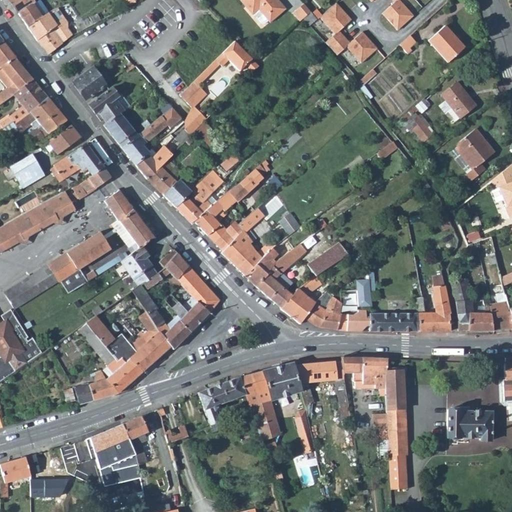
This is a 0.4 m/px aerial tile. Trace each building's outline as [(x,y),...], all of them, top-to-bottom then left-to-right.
[(8,0),(27,26),(41,15),(33,3),(34,1),(33,0),(8,0)] [(239,0),(260,23),(263,23),(267,19),(269,21),(284,8),(277,0),(239,0)] [(368,0),(369,1),(370,0),(391,0),(392,1),(380,12),(395,29),(411,15),(397,0),(368,0)] [(311,12),(306,6),(302,1),(291,11),(298,19),(301,16),(303,18),(309,25),(316,18),(311,12)] [(321,14),(318,17),(333,33),(323,41),(335,54),(344,46),(359,62),(375,48),(360,31),(347,42),(337,30),(349,19),(334,2),(321,14)] [(41,15),(27,26),(46,53),(70,34),(71,34),(64,23),(67,21),(57,7),(41,15)] [(316,8),(311,12),(316,18),(318,17),(321,14),(316,8)] [(86,18),(89,24),(103,17),(99,10),(86,18)] [(64,23),(71,34),(74,32),(67,21),(64,23)] [(443,25),(427,39),(447,61),(463,46),(443,25)] [(409,35),(398,44),(406,53),(410,49),(409,47),(415,41),(409,35)] [(0,66),(13,57),(14,56),(1,39),(0,39),(0,66)] [(244,65),(251,72),(258,65),(233,40),(229,44),(215,58),(219,61),(222,65),(228,59),(239,70),(244,65)] [(0,66),(0,79),(6,87),(0,91),(0,97),(2,100),(12,93),(31,79),(13,57),(0,66)] [(193,80),(205,93),(208,89),(200,80),(219,61),(215,58),(193,80)] [(131,63),(123,68),(126,71),(133,66),(131,63)] [(92,66),(71,81),(85,100),(105,84),(92,66)] [(371,68),(355,82),(368,99),(371,97),(363,84),(375,72),(371,68)] [(0,128),(12,121),(13,122),(46,97),(31,79),(12,93),(25,109),(21,112),(20,111),(11,117),(8,113),(0,119),(0,128)] [(187,86),(178,95),(180,96),(181,95),(186,100),(185,102),(190,107),(191,106),(205,93),(193,80),(187,86)] [(456,81),(441,93),(451,107),(447,111),(454,120),(475,105),(456,81)] [(110,86),(87,103),(94,113),(97,111),(106,123),(124,109),(115,97),(117,96),(110,86)] [(0,139),(2,141),(18,129),(20,132),(31,124),(35,129),(24,136),(30,145),(65,120),(46,97),(13,122),(12,121),(0,128),(0,139)] [(420,100),(414,105),(419,111),(425,106),(420,100)] [(137,134),(121,147),(135,164),(148,151),(142,145),(166,124),(169,127),(181,117),(179,114),(170,106),(149,123),(141,130),(137,134)] [(184,129),(190,134),(195,129),(203,121),(205,119),(191,106),(190,107),(183,121),(184,129)] [(106,123),(104,125),(121,147),(137,134),(123,117),(127,113),(124,109),(106,123)] [(416,114),(403,124),(408,130),(411,128),(421,141),(430,134),(426,128),(428,126),(422,119),(420,120),(416,114)] [(399,118),(395,122),(403,133),(408,130),(403,124),(399,118)] [(137,126),(141,130),(149,123),(146,119),(137,126)] [(203,121),(195,129),(204,138),(208,134),(217,143),(220,141),(215,136),(217,134),(203,121)] [(69,125),(46,141),(56,154),(79,138),(69,125)] [(474,128),(447,149),(466,172),(460,177),(465,184),(483,169),(479,163),(493,151),(474,128)] [(175,138),(180,144),(184,140),(189,135),(190,134),(184,129),(175,138)] [(430,134),(421,141),(423,145),(433,138),(430,134)] [(189,135),(184,140),(188,144),(193,139),(189,135)] [(391,141),(375,153),(380,159),(396,147),(391,141)] [(53,168),(57,174),(59,173),(58,172),(70,164),(76,163),(79,167),(82,172),(86,169),(91,175),(94,173),(102,167),(84,144),(53,165),(54,167),(53,168)] [(148,151),(135,164),(146,178),(159,165),(171,153),(162,145),(155,152),(151,148),(148,151)] [(181,161),(189,169),(205,154),(198,146),(181,161)] [(272,150),(263,159),(267,163),(276,155),(272,150)] [(234,151),(218,164),(224,171),(239,159),(234,151)] [(17,178),(39,166),(32,153),(9,166),(17,178)] [(159,165),(146,178),(162,194),(176,181),(173,179),(180,170),(169,160),(162,168),(159,165)] [(59,173),(62,178),(79,167),(76,163),(70,164),(58,172),(59,173)] [(214,202),(193,220),(207,234),(219,223),(216,220),(226,211),(224,209),(235,199),(236,200),(257,181),(262,176),(261,175),(265,171),(258,163),(248,173),(228,190),(220,197),(214,202)] [(511,169),(510,163),(489,179),(493,188),(497,186),(504,205),(503,205),(508,217),(511,215),(511,169)] [(176,181),(162,194),(174,206),(184,196),(196,207),(208,195),(213,190),(222,182),(223,181),(221,179),(227,173),(224,171),(218,164),(195,185),(184,173),(176,181)] [(17,178),(22,187),(44,175),(39,166),(17,178)] [(0,250),(76,210),(72,203),(79,198),(91,190),(109,177),(102,167),(94,173),(91,175),(77,184),(72,187),(75,192),(68,196),(64,190),(43,201),(40,203),(0,225),(0,250)] [(222,182),(213,190),(220,197),(228,190),(222,182)] [(103,201),(116,220),(117,220),(126,232),(121,235),(129,246),(127,248),(131,252),(140,246),(152,237),(131,209),(118,190),(103,201)] [(184,196),(174,206),(191,222),(193,220),(214,202),(208,195),(196,207),(184,196)] [(257,207),(236,224),(241,230),(243,231),(263,214),(257,207)] [(299,226),(288,211),(277,220),(288,234),(299,226)] [(316,214),(312,217),(318,227),(323,223),(316,214)] [(451,226),(446,215),(437,219),(442,230),(451,226)] [(116,220),(108,226),(110,229),(112,227),(120,236),(121,235),(126,232),(117,220),(116,220)] [(224,229),(213,241),(221,250),(241,230),(236,224),(233,220),(226,226),(229,228),(226,231),(224,229)] [(219,223),(207,234),(213,241),(224,229),(219,223)] [(221,250),(219,253),(226,259),(249,242),(251,241),(243,231),(241,230),(221,250)] [(48,264),(58,280),(59,280),(67,292),(96,275),(92,270),(83,275),(78,269),(110,248),(100,232),(48,263),(48,264)] [(274,262),(254,285),(279,307),(290,294),(285,289),(291,282),(280,272),(315,241),(310,234),(280,256),(275,260),(274,262)] [(249,242),(226,259),(243,275),(261,257),(249,242)] [(338,242),(331,247),(339,258),(348,251),(345,247),(343,249),(338,242)] [(120,260),(137,285),(139,284),(142,283),(147,279),(157,273),(151,265),(145,257),(147,255),(140,246),(131,252),(120,260)] [(261,257),(243,275),(254,285),(274,262),(275,260),(272,258),(277,253),(271,247),(261,257)] [(331,247),(306,264),(313,275),(314,275),(339,258),(331,247)] [(147,279),(151,284),(169,272),(172,275),(175,279),(187,266),(172,249),(167,253),(166,253),(158,262),(165,267),(157,273),(147,279)] [(458,253),(450,260),(453,264),(462,257),(458,253)] [(15,307),(58,280),(48,264),(4,291),(14,307),(15,307)] [(175,279),(180,283),(192,296),(188,301),(192,305),(196,301),(208,312),(218,299),(187,266),(175,279)] [(498,278),(496,270),(489,272),(495,296),(498,295),(502,294),(500,285),(498,279),(498,278)] [(511,273),(498,279),(500,285),(511,279),(511,273)] [(167,281),(174,289),(180,283),(175,279),(172,275),(167,281)] [(313,275),(305,280),(313,291),(322,285),(314,275),(313,275)] [(441,276),(430,276),(431,285),(443,284),(441,276)] [(453,278),(448,279),(453,301),(469,298),(464,277),(453,280),(453,278)] [(142,283),(145,288),(151,284),(147,279),(142,283)] [(366,281),(354,282),(355,306),(359,305),(364,305),(367,305),(366,299),(366,289),(366,281)] [(124,294),(131,290),(132,289),(129,284),(121,290),(124,294)] [(131,290),(136,296),(137,298),(145,292),(143,289),(139,284),(137,285),(132,289),(131,290)] [(434,312),(416,312),(416,330),(449,331),(448,313),(443,284),(431,285),(434,312)] [(317,291),(321,295),(325,291),(329,288),(327,286),(323,289),(322,288),(317,291)] [(290,294),(279,307),(298,322),(302,317),(311,305),(318,298),(305,288),(302,292),(296,287),(290,294)] [(375,289),(366,289),(366,299),(375,298),(375,289)] [(116,300),(120,306),(136,296),(131,290),(124,294),(118,299),(116,300)] [(311,305),(302,317),(315,326),(345,330),(346,313),(337,312),(338,305),(343,306),(343,302),(340,302),(325,291),(321,295),(318,298),(311,305)] [(137,298),(146,311),(147,313),(155,307),(156,306),(145,292),(137,298)] [(147,313),(159,331),(170,345),(173,348),(185,336),(208,312),(196,301),(192,305),(186,310),(171,293),(159,304),(162,306),(166,301),(177,314),(180,318),(169,329),(166,324),(155,307),(147,313)] [(499,302),(488,304),(491,330),(511,328),(508,314),(507,309),(502,294),(498,295),(499,302)] [(469,298),(453,301),(455,312),(467,312),(467,307),(470,307),(470,305),(470,299),(469,298)] [(467,312),(455,312),(456,318),(456,330),(491,330),(488,304),(487,298),(481,299),(482,305),(470,305),(470,307),(467,307),(467,312)] [(95,314),(102,310),(98,305),(92,309),(95,314)] [(350,314),(346,313),(345,330),(367,330),(368,316),(365,316),(364,305),(359,305),(359,309),(355,309),(355,311),(350,314)] [(0,381),(3,379),(16,370),(9,360),(21,351),(28,361),(42,351),(33,335),(28,338),(26,335),(28,334),(12,309),(1,317),(5,323),(1,326),(0,326),(0,381)] [(143,335),(148,341),(159,331),(147,313),(146,311),(138,316),(148,330),(143,335)] [(368,316),(367,330),(416,330),(416,312),(414,312),(368,313),(368,316)] [(166,324),(169,329),(180,318),(177,314),(166,324)] [(85,321),(91,328),(117,361),(121,358),(124,362),(129,357),(143,370),(170,345),(159,331),(148,341),(143,335),(140,331),(128,341),(121,332),(114,338),(95,315),(85,321)] [(129,339),(139,331),(129,319),(120,327),(129,339)] [(77,327),(83,334),(91,328),(85,321),(77,327)] [(83,334),(107,364),(103,369),(108,375),(106,377),(118,392),(143,370),(129,357),(124,362),(121,358),(117,361),(91,328),(83,334)] [(341,357),(341,361),(342,372),(352,372),(353,381),(354,381),(355,388),(363,388),(363,383),(374,383),(374,388),(379,388),(379,396),(384,396),(383,370),(385,370),(386,358),(362,357),(361,358),(341,357)] [(293,365),(297,382),(307,381),(334,379),(339,407),(348,406),(343,381),(342,372),(341,361),(293,365)] [(511,400),(511,361),(502,362),(503,379),(501,379),(501,401),(511,400)] [(239,376),(246,393),(250,406),(269,400),(299,392),(297,382),(293,365),(292,362),(239,376)] [(74,384),(79,403),(118,392),(106,377),(101,368),(90,373),(91,375),(95,374),(97,380),(89,383),(90,387),(84,389),(82,383),(74,384)] [(383,370),(384,396),(385,413),(386,439),(387,456),(388,456),(390,490),(399,490),(399,483),(405,482),(404,455),(406,455),(402,370),(385,370),(383,370)] [(197,391),(210,424),(220,420),(216,410),(221,408),(219,403),(241,395),(246,393),(239,376),(197,391)] [(297,382),(299,392),(300,393),(309,391),(307,381),(297,382)] [(64,390),(67,402),(74,400),(71,387),(64,390)] [(300,393),(305,410),(306,416),(312,414),(310,407),(309,406),(308,403),(311,403),(309,391),(300,393)] [(241,395),(246,409),(251,407),(250,406),(246,393),(241,395)] [(250,406),(251,407),(254,415),(256,423),(275,417),(269,400),(250,406)] [(339,407),(341,419),(350,418),(348,406),(339,407)] [(446,436),(479,437),(479,439),(490,439),(491,411),(460,410),(460,408),(446,408),(446,436)] [(305,410),(299,411),(295,417),(304,452),(305,452),(314,450),(306,416),(305,410)] [(372,414),(373,440),(386,439),(385,413),(372,414)] [(122,423),(134,454),(138,464),(147,461),(141,441),(146,439),(145,435),(148,433),(147,431),(148,431),(145,424),(150,421),(147,414),(142,415),(122,423)] [(256,423),(263,439),(280,433),(275,417),(256,423)] [(210,424),(211,427),(212,431),(222,427),(220,420),(210,424)] [(180,427),(183,437),(189,435),(185,425),(180,427)] [(166,432),(167,434),(169,442),(174,440),(171,430),(166,432)] [(166,473),(177,470),(173,447),(171,447),(169,442),(167,434),(156,438),(160,455),(166,473)] [(265,445),(269,457),(275,455),(272,447),(277,445),(275,441),(265,445)] [(305,452),(308,460),(315,457),(314,450),(305,452)] [(25,457),(29,472),(38,469),(34,454),(25,457)] [(0,464),(0,469),(2,477),(0,478),(0,496),(0,497),(8,498),(7,482),(30,475),(29,472),(25,457),(0,464)] [(30,497),(61,495),(74,467),(65,466),(62,475),(63,475),(62,480),(30,480),(30,497)] [(144,477),(157,474),(157,466),(145,466),(144,477)] [(166,473),(167,478),(175,476),(179,496),(183,495),(177,470),(166,473)] [(275,472),(276,477),(277,482),(284,480),(281,470),(275,472)]
